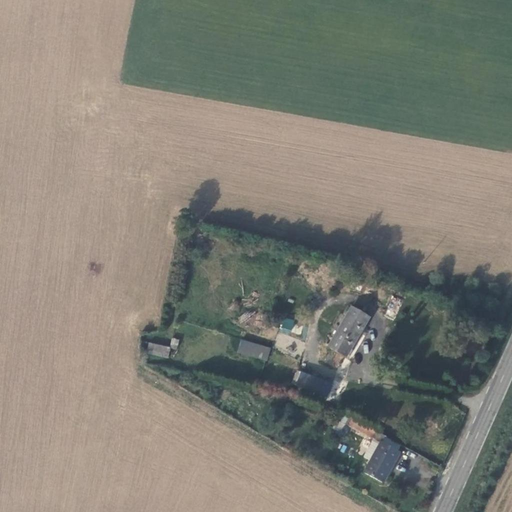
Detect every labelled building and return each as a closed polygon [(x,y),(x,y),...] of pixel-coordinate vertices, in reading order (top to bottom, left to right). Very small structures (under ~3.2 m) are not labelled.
[(384,316),(395,319),(402,299),(392,295),(384,316)] [(371,321),(353,310),(330,348),(347,359),(371,321)] [(283,318),(280,331),(291,334),(294,320),(283,318)] [(180,340),(168,337),(165,347),(171,348),(178,350),(180,340)] [(271,349),(243,341),(239,354),(267,362),(271,349)] [(165,347),(150,343),(148,353),(169,358),(171,348),(165,347)] [(327,399),(333,386),(298,372),(294,382),(298,383),(297,387),(327,399)] [(372,441),(377,432),(350,417),(345,427),(372,441)] [(385,485),(402,455),(383,445),(366,475),(385,485)]
